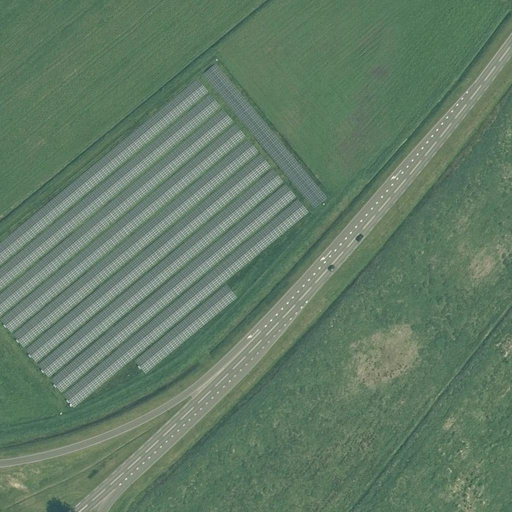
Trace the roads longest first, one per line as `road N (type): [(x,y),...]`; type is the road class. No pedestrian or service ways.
road 1 (primary): [(266,335),(511,45)]
road 2 (primary): [(266,335),(152,415),(56,453),(0,463)]
road 3 (primary): [(114,481),(266,335)]
